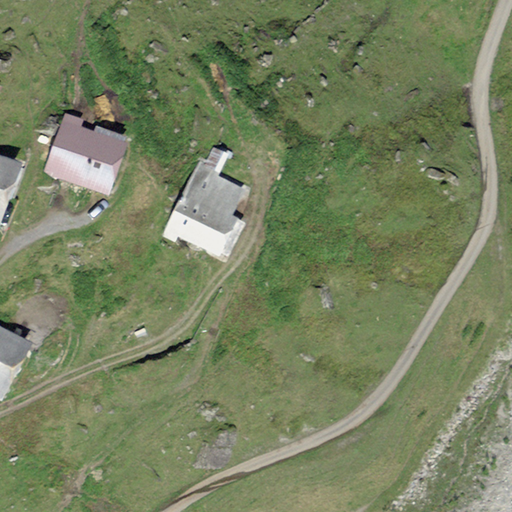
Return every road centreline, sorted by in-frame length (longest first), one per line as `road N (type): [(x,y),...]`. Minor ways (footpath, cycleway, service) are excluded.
road 1 (track): [(164,511),(337,430),(400,368),(481,235),(488,175),(480,89),(509,0)]
road 2 (track): [(0,413),(180,334),(255,220)]
